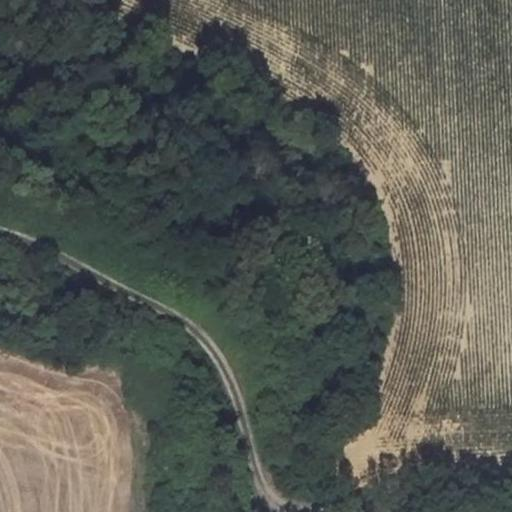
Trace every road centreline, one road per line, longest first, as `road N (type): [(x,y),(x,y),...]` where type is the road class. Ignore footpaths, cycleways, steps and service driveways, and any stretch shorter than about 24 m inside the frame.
road 1 (track): [(318,511),(275,503),(256,472),(220,355),(181,317),(0,237)]
road 2 (track): [(511,502),(345,511)]
